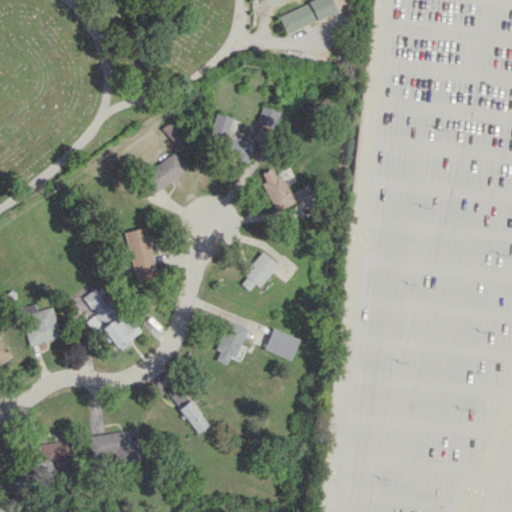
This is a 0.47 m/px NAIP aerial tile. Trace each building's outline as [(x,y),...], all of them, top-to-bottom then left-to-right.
[(310,0),(277,15),(285,33),(336,11),(330,0),(310,0)] [(256,123),(273,129),(279,110),(261,105),(256,123)] [(209,137),(223,140),(219,155),(248,161),(252,141),(227,136),(230,117),(214,113),(209,137)] [(186,138),(173,119),(161,127),(174,146),(186,138)] [(186,169),(173,152),(140,176),(152,193),(186,169)] [(260,173),(264,181),(260,183),(274,211),(292,202),(274,166),(260,173)] [(123,231),(135,280),(156,275),(144,226),(123,231)] [(250,292),(275,263),(260,251),(241,273),(245,276),(239,283),(250,292)] [(81,297),(94,314),(85,321),(94,333),(101,328),(119,351),(131,342),(128,338),(138,330),(125,313),(118,319),(93,288),(81,297)] [(51,306),(35,310),(33,303),(18,307),(28,345),(59,336),(51,306)] [(245,328),(226,320),(213,349),(217,351),(214,359),(224,363),(227,356),(238,360),(244,346),(239,344),(245,328)] [(262,349),(289,360),(298,338),(271,327),(262,349)] [(0,363),(11,356),(0,339),(0,363)] [(178,407),(189,398),(177,384),(166,392),(178,407)] [(196,433),(207,425),(189,400),(178,408),(196,433)] [(87,434),(90,462),(138,457),(135,429),(87,434)] [(65,439),(35,444),(39,469),(69,465),(65,439)]
